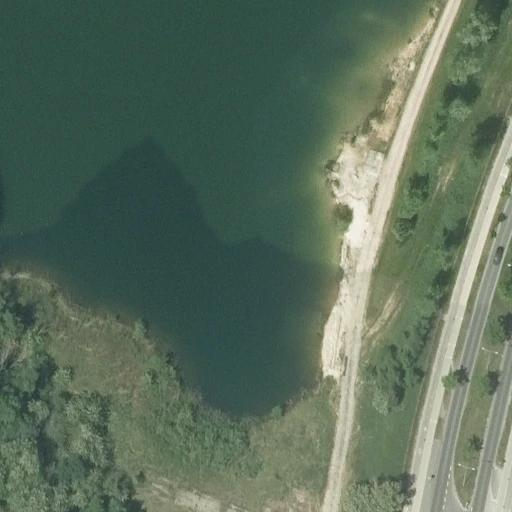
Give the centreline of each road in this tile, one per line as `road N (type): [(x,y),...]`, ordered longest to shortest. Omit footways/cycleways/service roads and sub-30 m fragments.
road 1 (secondary): [(511,214),(478,315),(435,511)]
road 2 (secondary): [(477,511),(511,351)]
